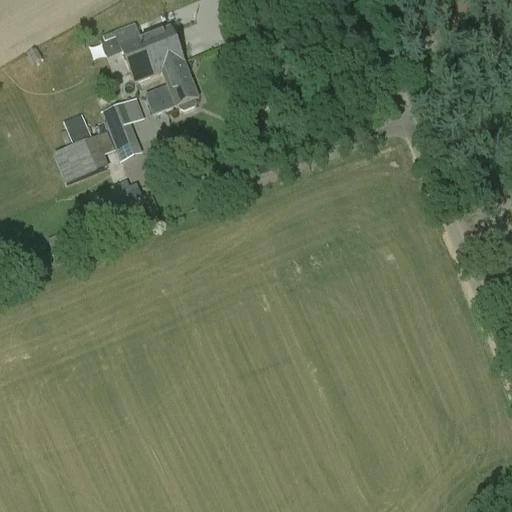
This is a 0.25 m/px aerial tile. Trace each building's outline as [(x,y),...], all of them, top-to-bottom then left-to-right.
[(162,76),(184,68),(170,33),(141,44),(135,27),(113,36),(120,53),(121,52),(135,87),(162,76)] [(195,103),(198,102),(184,68),(162,76),(167,89),(144,98),(153,120),(178,110),(180,115),(184,117),(195,112),(196,108),(195,103)] [(123,109),(101,117),(115,155),(137,146),(123,109)] [(96,140),(91,142),(85,127),(67,134),(73,150),(72,150),(84,181),(109,170),(96,140)] [(89,200),(97,219),(142,201),(139,192),(130,195),(127,186),(89,200)] [(48,242),(54,258),(68,253),(70,260),(87,254),(77,228),(61,234),(62,237),(48,242)] [(99,231),(87,236),(93,250),(105,246),(99,231)]
